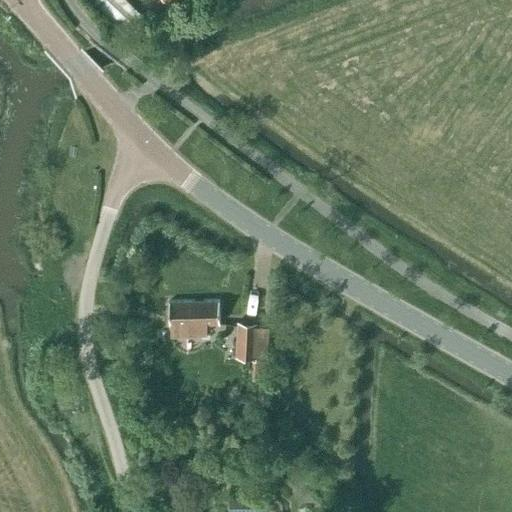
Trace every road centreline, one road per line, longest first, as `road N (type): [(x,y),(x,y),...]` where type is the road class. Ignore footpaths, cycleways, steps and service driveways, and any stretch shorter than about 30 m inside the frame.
road 1 (tertiary): [(511,376),(265,236),(145,146)]
road 2 (unclassified): [(129,511),(88,365),(86,298),(111,201),(145,146)]
road 3 (tertiary): [(145,146),(17,0)]
